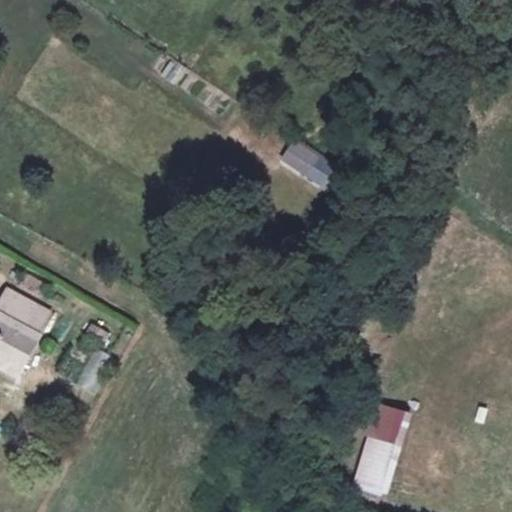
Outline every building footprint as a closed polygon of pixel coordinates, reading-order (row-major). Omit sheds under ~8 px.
[(292,138),(279,164),(330,191),(343,165),(292,138)] [(8,294),(0,308),(0,311),(44,334),(53,316),(8,294)] [(44,334),(0,311),(0,359),(8,364),(7,368),(23,376),(44,334)] [(100,392),(109,354),(91,350),(82,388),(100,392)] [(373,401),(351,486),(386,495),(408,410),(373,401)]
